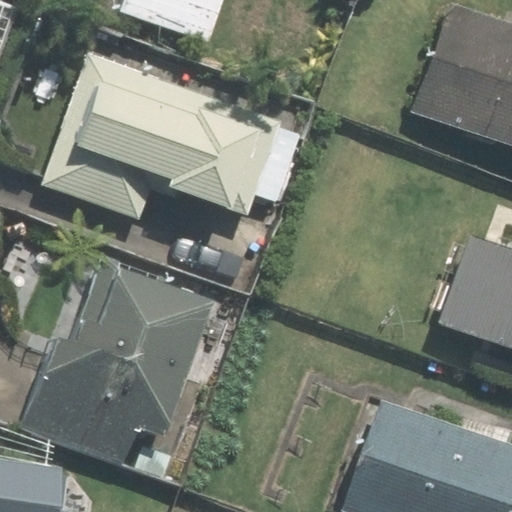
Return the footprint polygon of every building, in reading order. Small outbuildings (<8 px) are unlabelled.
[(118,0),(114,13),(202,44),(218,0),(118,0)] [(511,156),(511,152),(511,36),(440,8),(398,114),(511,158),(511,156)] [(0,44),(11,14),(0,9),(0,44)] [(144,49),(36,10),(0,111),(52,130),(32,187),(127,220),(137,191),(198,213),(201,207),(231,218),(238,198),(259,206),(285,131),(134,77),(144,49)] [(511,356),(511,258),(464,241),(433,328),(511,356)] [(148,438),(195,304),(147,287),(151,272),(87,250),(63,318),(67,318),(56,349),(40,343),(11,425),(108,459),(119,427),(148,438)] [(511,511),(511,457),(386,408),(345,511),(511,511)] [(64,511),(70,469),(0,460),(0,511),(64,511)]
